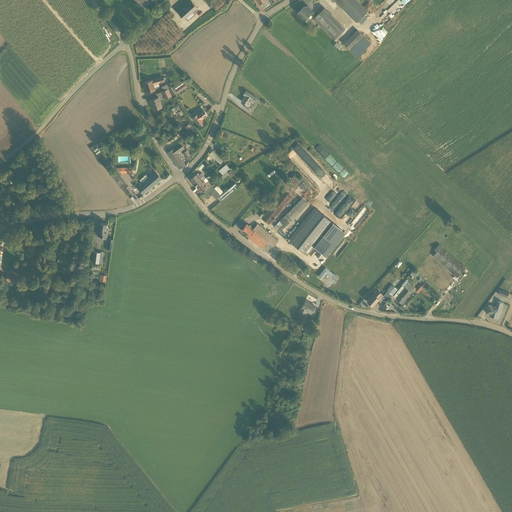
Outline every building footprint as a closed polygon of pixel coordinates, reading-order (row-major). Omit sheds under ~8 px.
[(133,0),(137,3),(136,5),(138,8),(140,6),(144,9),(151,0),(133,0)] [(355,0),(333,0),(356,23),(357,21),(361,24),(366,19),(363,15),(367,11),(355,0)] [(402,0),(393,9),(397,13),(410,0),(402,0)] [(197,9),(191,2),(178,14),(184,20),(185,19),(188,22),(196,15),(193,12),(197,9)] [(305,8),(304,7),(297,13),(307,23),(312,18),(309,16),(313,12),(307,7),(305,8)] [(324,8),(312,20),(333,41),(345,29),(324,8)] [(370,43),(357,30),(343,44),(356,57),(370,43)] [(143,83),(146,93),(155,91),(154,88),(159,87),(158,84),(164,82),(163,78),(143,83)] [(172,87),(177,94),(187,88),(183,82),(172,87)] [(166,99),(171,97),(168,89),(162,92),(165,99),(166,99)] [(246,91),(243,95),(245,96),(244,98),(241,101),(246,105),(244,107),(249,110),(257,99),(246,91)] [(158,98),(149,101),(150,105),(151,105),(153,111),(162,108),(158,98)] [(262,100),(260,102),(267,108),(269,106),(262,100)] [(192,118),(199,127),(204,124),(201,119),(207,116),(203,110),(192,118)] [(184,149),(180,144),(167,153),(179,169),(184,166),(184,165),(181,160),(182,159),(179,154),(178,155),(177,154),(184,149)] [(223,161),(212,151),(209,154),(220,165),(223,161)] [(307,162),(312,169),(318,164),(312,158),(307,162)] [(231,167),(229,164),(226,166),(226,165),(218,171),(222,175),(230,170),(229,168),(231,167)] [(162,179),(150,166),(147,169),(152,174),(148,178),(145,175),(139,181),(142,183),(137,188),(143,195),(162,179)] [(222,176),(219,178),(221,180),(228,175),(231,177),(235,175),(234,174),(236,173),(232,167),(230,169),(222,176)] [(116,173),(112,176),(126,195),(129,193),(125,188),(127,186),(120,176),(119,176),(116,173)] [(196,187),(205,179),(203,176),(203,177),(201,174),(198,176),(196,174),(190,179),(190,181),(196,187)] [(308,187),(296,174),(292,178),(304,191),(308,187)] [(196,187),(201,193),(211,185),(208,182),(208,181),(205,179),(196,187)] [(222,200),(237,187),(234,183),(226,190),(226,191),(223,193),(217,186),(214,189),(211,185),(201,193),(206,199),(211,195),(216,200),(219,197),(222,200)] [(261,218),(269,225),(274,218),(291,197),(283,190),(261,218)] [(307,204),(301,198),(274,226),(280,232),(307,204)] [(346,233),(333,223),(314,208),(288,240),(297,248),(307,256),(313,248),(326,258),(346,233)] [(102,239),(106,240),(106,238),(107,238),(108,230),(106,230),(106,224),(99,224),(97,237),(100,237),(100,239),(102,239)] [(246,224),(241,230),(268,253),(278,240),(257,224),(253,229),(246,224)] [(465,267),(439,243),(434,249),(436,251),(432,255),(456,277),(465,267)] [(104,254),(93,252),(91,263),(102,265),(104,254)] [(318,276),(319,277),(321,278),(322,278),(323,277),(323,276),(326,273),(330,277),(333,274),(325,268),(318,276)] [(16,276),(7,274),(6,281),(14,283),(16,276)] [(413,291),(416,288),(405,279),(401,284),(404,287),(395,297),(402,303),(412,290),(413,291)] [(419,291),(427,283),(425,281),(417,290),(419,291)] [(397,288),(391,284),(386,289),(392,294),(397,288)] [(376,290),(367,301),(372,305),(378,298),(379,300),(383,295),(377,289),(376,291),(376,290)] [(306,300),(299,312),(303,315),(306,311),(310,314),(315,306),(306,300)] [(498,317),(503,302),(497,300),(495,305),(489,303),(486,312),(490,313),(490,315),(498,317)] [(310,317),(305,327),(310,329),(315,320),(310,317)] [(24,424),(0,422),(0,438),(23,440),(24,424)]
